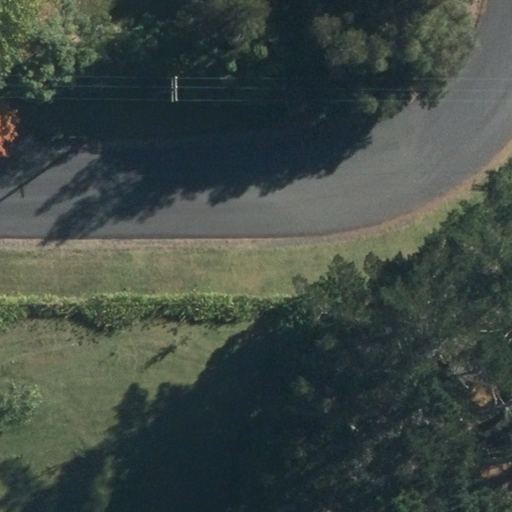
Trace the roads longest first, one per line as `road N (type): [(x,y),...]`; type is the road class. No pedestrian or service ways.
road 1 (unclassified): [(0,187),(290,193),(460,157)]
road 2 (unclassified): [(511,16),(460,157)]
